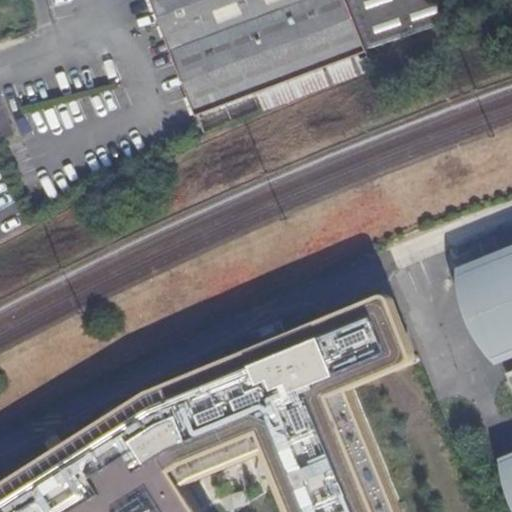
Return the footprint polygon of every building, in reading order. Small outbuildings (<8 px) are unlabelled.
[(371,56),(349,0),(157,0),(202,120),(371,56)] [(371,52),(457,18),(450,0),(352,0),(361,23),(371,52)] [(0,136),(15,130),(0,101),(0,136)] [(501,352),(511,347),(511,260),(470,278),(501,352)] [(427,305),(469,422),(497,412),(455,295),(427,305)] [(406,367),(381,302),(158,387),(0,487),(0,511),(211,511),(192,481),(201,476),(276,445),(302,511),(409,511),(358,384),(406,367)]
